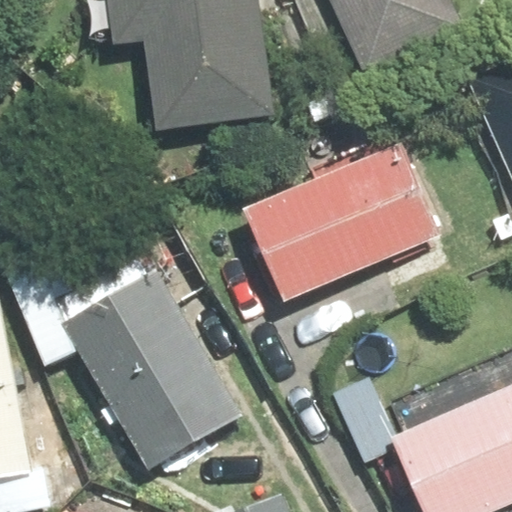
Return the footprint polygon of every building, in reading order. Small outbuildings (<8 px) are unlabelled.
[(264,116),(254,0),(98,0),(102,40),(129,38),(136,127),(264,116)] [(305,0),(337,78),(458,29),(445,0),(305,0)] [(511,56),(470,72),(511,185),(511,56)] [(400,137),(228,201),(270,310),(441,246),(400,137)] [(155,265),(56,317),(143,482),(242,430),(155,265)] [(0,301),(0,474),(32,469),(0,301)] [(511,359),(373,425),(414,511),(488,511),(511,501),(511,359)] [(298,511),(284,477),(198,511),(298,511)]
